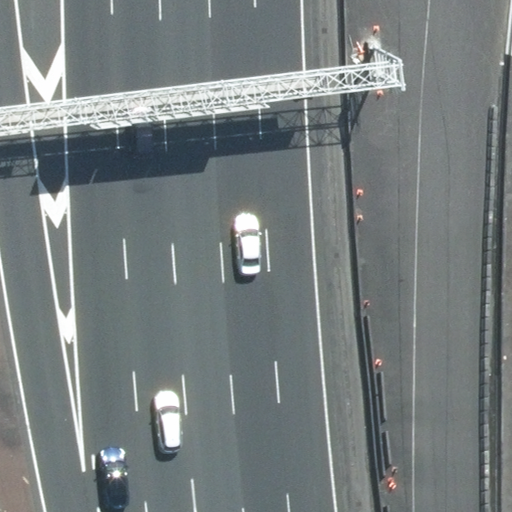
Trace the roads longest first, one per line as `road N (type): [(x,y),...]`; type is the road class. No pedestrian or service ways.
road 1 (motorway): [(148,511),(171,227),(218,0)]
road 2 (motorway): [(70,511),(12,0)]
road 3 (motorway): [(276,511),(256,0)]
